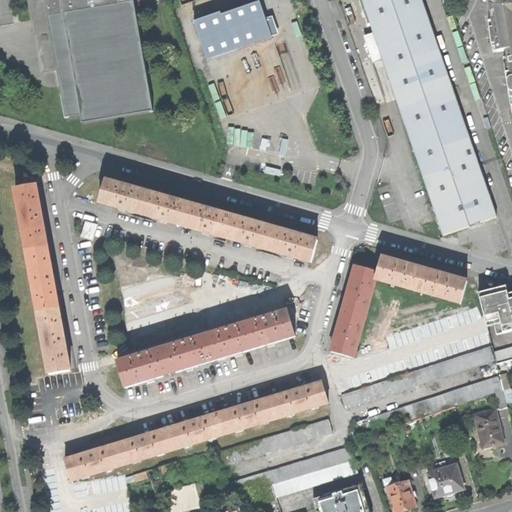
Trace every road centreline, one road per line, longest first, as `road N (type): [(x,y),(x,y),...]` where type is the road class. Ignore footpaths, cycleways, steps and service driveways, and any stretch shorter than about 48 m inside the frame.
road 1 (residential): [(351,228),(303,363),(184,403),(119,409),(73,437),(7,441)]
road 2 (unclassified): [(106,159),(351,228)]
road 3 (unclassified): [(351,228),(372,148),(322,0)]
road 4 (unclassified): [(351,228),(511,272)]
